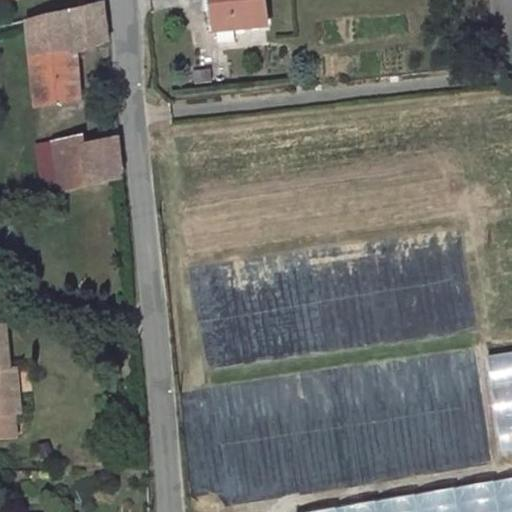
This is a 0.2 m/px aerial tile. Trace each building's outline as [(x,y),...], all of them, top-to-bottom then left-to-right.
[(204,0),(206,10),(215,10),(214,0),(204,0)] [(214,0),(215,10),(219,43),(236,41),(234,29),(269,25),(266,0),(214,0)] [(30,21),(39,105),(81,101),(77,52),(109,42),(105,3),(30,21)] [(194,71),(195,83),(212,82),(211,69),(194,71)] [(86,136),(39,146),(45,195),(124,178),(119,138),(87,145),(86,136)] [(0,438),(16,437),(14,412),(10,369),(7,327),(0,327),(0,438)] [(511,449),(511,352),(488,356),(503,451),(511,449)] [(10,369),(14,412),(20,411),(16,368),(10,369)] [(511,511),(511,482),(304,511),(511,511)]
